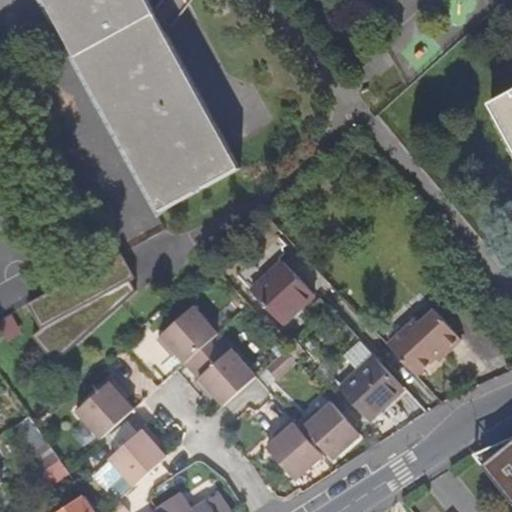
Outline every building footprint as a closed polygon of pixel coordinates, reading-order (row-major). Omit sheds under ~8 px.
[(148,0),(46,0),(163,213),(241,171),(148,0)] [(511,94),(494,105),(511,137),(511,94)] [(124,255),(25,298),(37,324),(33,339),(57,366),(136,294),(133,282),(138,280),(124,255)] [(253,293),(283,325),(315,296),(284,264),(253,293)] [(174,349),(188,364),(219,336),(220,335),(195,308),(159,340),(170,352),(174,349)] [(390,346),(419,377),(449,350),(451,352),(464,341),(437,313),(422,325),(418,321),(390,346)] [(219,336),(188,364),(202,379),(198,382),(209,394),(212,391),(227,406),(259,378),(234,350),(233,351),(219,336)] [(376,357),(362,342),(347,356),(361,371),(376,357)] [(270,368),(281,380),(300,363),(289,351),(270,368)] [(405,388),(376,357),(361,371),(342,389),(372,420),(405,388)] [(79,413),(104,441),(136,411),(122,396),(125,392),(114,381),(79,413)] [(319,442),(336,460),(364,436),(335,403),(320,418),(316,414),(304,424),(319,442)] [(62,462),(36,424),(31,418),(16,429),(33,454),(31,456),(44,475),(62,462)] [(270,450),(298,482),(325,457),(315,446),(300,428),(294,422),(282,433),(285,436),(270,450)] [(315,446),(319,442),(304,424),(300,428),(315,446)] [(113,460),(138,488),(163,465),(170,459),(156,443),(159,440),(148,428),(113,460)] [(511,437),(485,459),(511,494),(511,437)] [(20,511),(11,498),(2,485),(0,486),(0,504),(11,511),(20,511)] [(232,511),(221,495),(194,511),(232,511)] [(96,511),(87,498),(67,511),(96,511)] [(129,511),(122,502),(111,511),(129,511)]
